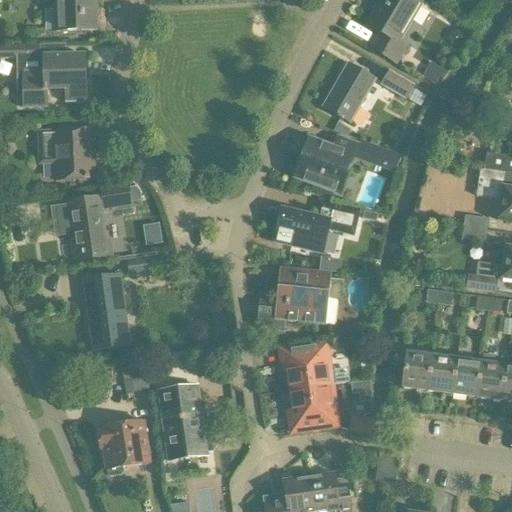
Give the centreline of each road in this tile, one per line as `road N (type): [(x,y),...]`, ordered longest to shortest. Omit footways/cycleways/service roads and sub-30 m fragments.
road 1 (residential): [(246,210),(285,109),(342,0)]
road 2 (residential): [(172,205),(115,103),(139,0)]
road 3 (residential): [(257,446),(232,261)]
road 4 (residential): [(56,511),(0,387)]
